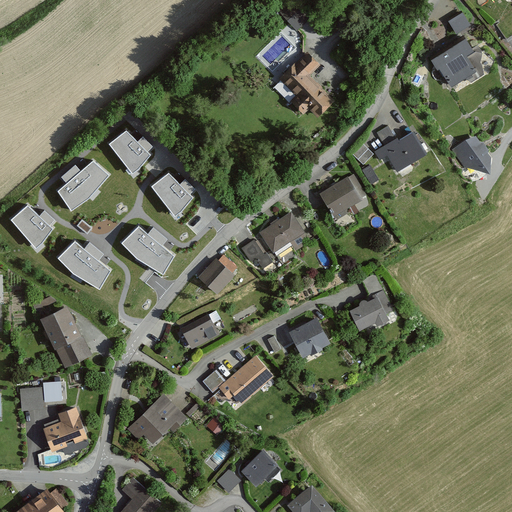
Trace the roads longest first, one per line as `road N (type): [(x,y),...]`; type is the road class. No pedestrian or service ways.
road 1 (residential): [(129,350),(225,234),(364,122),(425,0)]
road 2 (residential): [(129,350),(188,383),(218,351),(314,303)]
